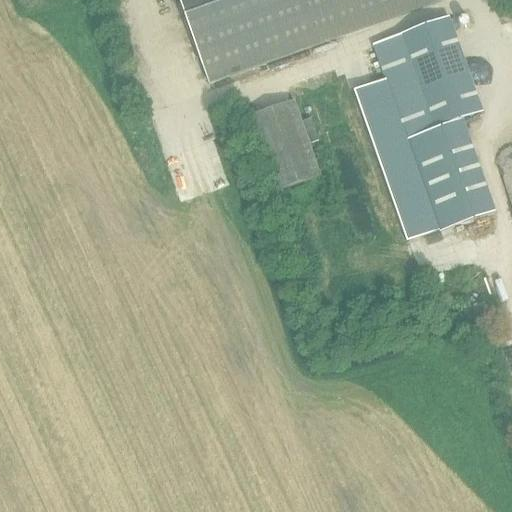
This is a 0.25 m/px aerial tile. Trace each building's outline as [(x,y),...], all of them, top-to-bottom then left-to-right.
[(178,0),(209,85),(442,1),(441,0),(178,0)] [(373,45),(407,140),(439,232),(495,213),(462,120),(482,113),(448,19),(373,45)] [(276,193),(320,177),(309,145),(301,122),(293,101),(249,117),(276,193)] [(311,119),(301,122),(309,145),(319,141),(311,119)] [(376,161),(395,235),(413,231),(406,204),(419,201),(407,151),(389,156),(389,158),(376,161)]
